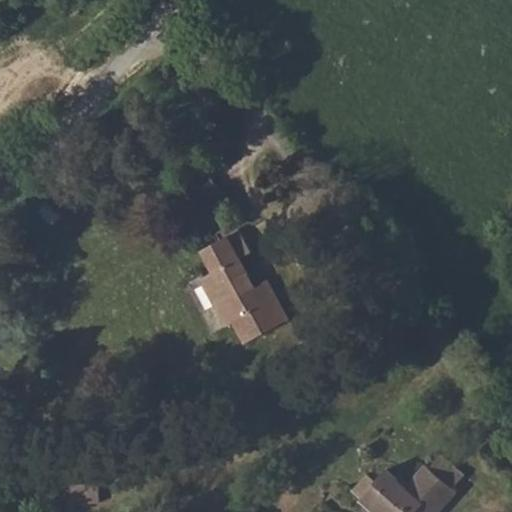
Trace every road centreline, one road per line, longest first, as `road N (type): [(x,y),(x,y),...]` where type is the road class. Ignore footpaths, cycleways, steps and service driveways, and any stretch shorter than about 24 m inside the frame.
road 1 (residential): [(147,35),(282,154),(511,438)]
road 2 (unclassified): [(147,35),(0,193)]
